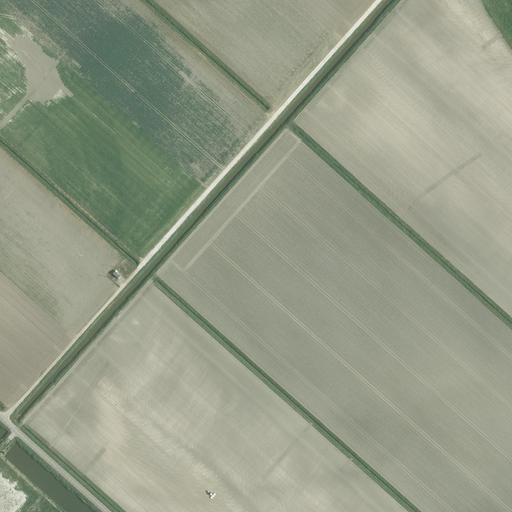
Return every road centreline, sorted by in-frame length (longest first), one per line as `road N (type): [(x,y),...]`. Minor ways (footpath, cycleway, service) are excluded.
road 1 (track): [(3,419),(139,268)]
road 2 (tertiary): [(106,511),(0,416)]
